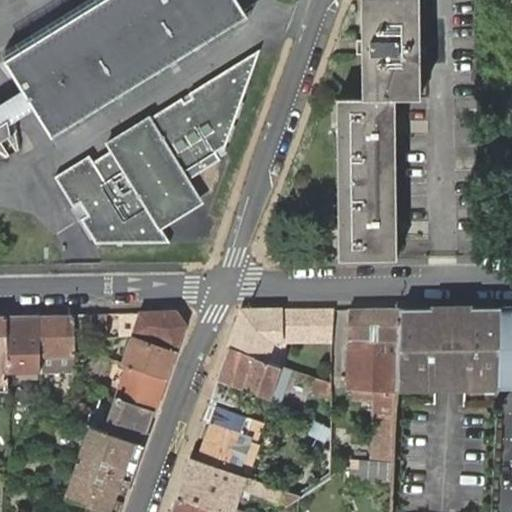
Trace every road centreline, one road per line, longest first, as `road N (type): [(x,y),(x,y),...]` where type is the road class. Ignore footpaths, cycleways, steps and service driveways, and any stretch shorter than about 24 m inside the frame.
road 1 (residential): [(224,284),(324,0)]
road 2 (residential): [(224,284),(511,281)]
road 3 (unknown): [(452,282),(441,0)]
road 4 (residential): [(224,284),(136,511)]
road 5 (residential): [(224,284),(0,288)]
